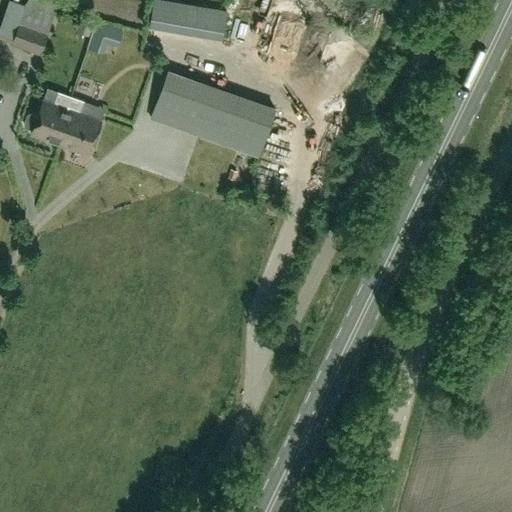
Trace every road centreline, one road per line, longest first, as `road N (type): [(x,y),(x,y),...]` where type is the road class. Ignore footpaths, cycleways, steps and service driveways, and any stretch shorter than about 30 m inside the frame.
road 1 (unclassified): [(201,511),(449,0)]
road 2 (primary): [(266,511),(511,3)]
road 3 (unclassified): [(371,511),(405,383),(511,142)]
